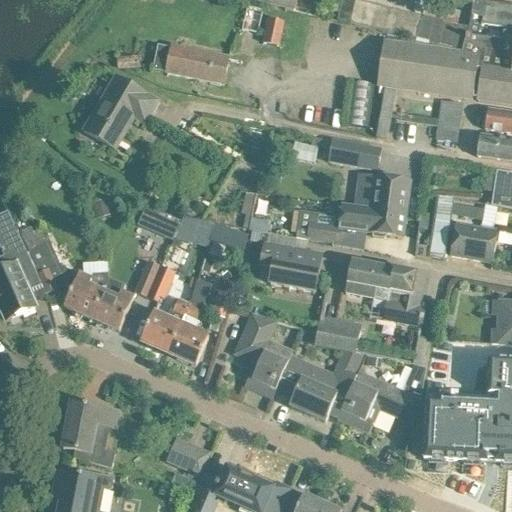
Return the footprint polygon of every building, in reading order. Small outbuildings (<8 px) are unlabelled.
[(215,1),(211,23),(234,27),(233,35),(234,35),(240,5),(268,11),(268,9),(220,0),(212,0),(213,0),(215,1)] [(309,0),(258,0),(257,2),(275,7),(294,11),(297,1),(302,2),(302,0),(310,2),(310,1),(309,1),(309,0)] [(349,25),(360,28),(366,4),(355,1),(351,17),(349,25)] [(385,88),(395,90),(473,102),(473,99),(476,100),(476,102),(511,107),(511,35),(502,34),(501,41),(477,38),(480,26),(511,30),(511,7),(472,2),(470,14),(460,54),(385,43),(379,87),(385,88)] [(360,28),(371,30),(377,7),(366,4),(360,28)] [(371,30),(382,33),(388,9),(377,7),(371,30)] [(382,33),(393,36),(399,12),(388,9),(382,33)] [(393,36),(405,39),(410,15),(399,12),(393,36)] [(349,25),(351,17),(339,14),(337,22),(349,25)] [(405,39),(416,41),(421,18),(410,15),(405,39)] [(416,41),(427,44),(433,20),(421,18),(416,41)] [(444,23),(433,20),(427,44),(438,47),(444,23)] [(284,24),(269,21),(263,44),(279,48),(284,24)] [(438,47),(449,50),(455,26),(444,23),(438,47)] [(466,29),(455,26),(449,50),(460,53),(466,29)] [(161,77),(161,78),(208,87),(209,86),(205,85),(208,73),(226,77),(232,43),(191,35),(191,37),(191,41),(172,37),(164,77),(161,77)] [(116,78),(84,133),(115,152),(134,119),(145,126),(158,103),(116,78)] [(355,81),(346,125),(363,128),(371,84),(355,81)] [(385,88),(379,119),(376,139),(386,141),(389,121),(395,90),(385,88)] [(458,144),(463,105),(441,102),(438,121),(397,115),(396,122),(438,128),(436,141),(458,144)] [(511,114),(488,111),(485,131),(511,135),(511,114)] [(511,143),(480,139),(477,158),(511,163),(511,143)] [(291,164),(316,168),(319,147),(294,143),(291,164)] [(381,152),(332,143),(328,164),(378,173),(381,152)] [(511,175),(497,172),(494,208),(511,210),(511,175)] [(387,215),(405,218),(410,183),(359,176),(355,210),(379,213),(379,212),(387,213),(387,215)] [(429,259),(442,262),(446,242),(453,201),(439,199),(435,222),(429,259)] [(367,236),(367,234),(373,235),(373,238),(385,240),(386,237),(403,239),(405,218),(387,215),(387,213),(379,212),(379,213),(355,210),(342,208),(341,218),(299,212),(296,233),(309,234),(308,241),(335,245),(338,245),(339,236),(356,239),(357,234),(367,236)] [(143,211),(137,226),(172,242),(173,239),(181,222),(163,214),(143,211)] [(37,278),(36,276),(9,215),(0,218),(0,243),(7,258),(0,261),(0,262),(0,309),(6,323),(36,309),(29,292),(41,287),(37,278)] [(181,222),(173,239),(208,250),(215,225),(182,219),(181,222)] [(456,227),(451,257),(492,265),(498,234),(456,227)] [(64,310),(92,322),(110,280),(108,279),(108,275),(92,276),(90,280),(79,276),(61,268),(46,234),(42,236),(39,230),(22,238),(29,253),(27,253),(37,275),(36,276),(37,278),(41,287),(46,296),(67,286),(73,289),(64,310)] [(264,246),(261,266),(260,267),(272,269),(269,285),(315,293),(322,257),(264,246)] [(227,251),(216,248),(214,256),(224,259),(227,251)] [(209,274),(212,263),(205,260),(201,272),(209,274)] [(148,262),(134,294),(147,300),(161,268),(148,262)] [(352,263),(348,283),(345,296),(386,304),(383,322),(422,329),(425,310),(420,309),(423,292),(426,278),(395,272),(352,263)] [(161,268),(147,300),(158,305),(160,300),(164,302),(176,275),(161,268)] [(126,287),(110,280),(92,322),(119,334),(134,300),(123,295),(126,287)] [(192,298),(193,298),(184,319),(181,327),(168,355),(196,367),(208,339),(190,331),(193,324),(196,325),(201,311),(200,310),(207,293),(196,288),(192,298)] [(172,314),(184,319),(193,298),(192,298),(182,294),(179,301),(178,301),(172,314)] [(218,296),(212,316),(224,320),(230,300),(218,296)] [(499,318),(498,322),(511,322),(511,303),(498,303),(498,308),(493,307),(492,318),(499,318)] [(141,343),(168,355),(181,327),(153,315),(141,343)] [(272,401),(276,393),(292,357),(294,353),(270,342),(278,324),(252,317),(238,349),(262,359),(253,381),(249,379),(245,389),(272,401)] [(451,319),(442,318),(437,341),(451,343),(453,333),(448,333),(451,319)] [(315,348),(343,354),(356,355),(362,326),(324,319),(323,324),(320,323),(315,348)] [(511,322),(498,322),(498,332),(493,332),(492,346),(506,347),(511,347),(511,322)] [(329,415),(339,419),(359,374),(366,357),(356,355),(343,354),(333,376),(292,357),(276,393),(293,400),(289,408),(326,423),(329,415)] [(427,404),(424,460),(430,461),(430,465),(445,465),(445,462),(465,463),(465,466),(480,467),(480,463),(483,463),(483,464),(499,465),(499,464),(502,464),(502,468),(511,468),(511,363),(489,362),(487,398),(499,399),(498,408),(427,404)] [(413,366),(402,393),(359,374),(339,419),(338,422),(369,435),(379,412),(412,426),(417,400),(422,402),(428,369),(413,366)] [(108,429),(116,430),(119,414),(109,412),(109,417),(98,415),(99,410),(72,405),(72,406),(73,406),(65,449),(63,449),(63,450),(75,452),(74,461),(112,468),(115,454),(103,452),(108,429)] [(190,473),(192,469),(199,451),(177,441),(167,464),(190,473)] [(247,511),(281,511),(282,510),(291,491),(250,473),(240,468),(237,474),(226,470),(219,487),(217,486),(216,489),(217,490),(214,497),(247,511)] [(84,473),(83,478),(58,473),(53,502),(61,503),(59,511),(101,511),(104,491),(109,491),(112,490),(114,481),(112,478),(84,473)] [(215,511),(218,505),(195,495),(187,511),(215,511)] [(337,511),(304,497),(300,504),(289,499),(283,511),(337,511)]
